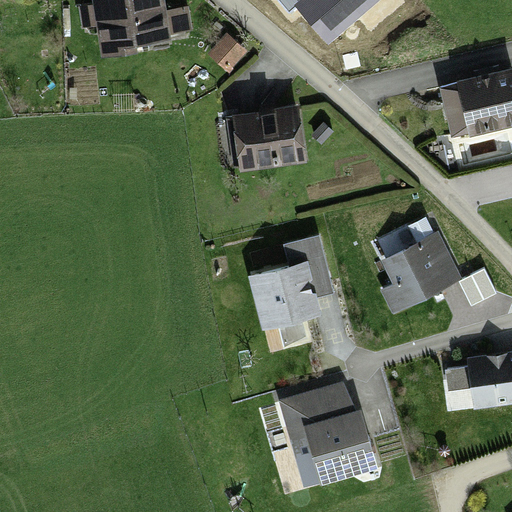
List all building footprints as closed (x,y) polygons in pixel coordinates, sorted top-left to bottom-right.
[(98,29),(102,55),(164,45),(163,37),(185,34),(182,14),(160,17),(157,0),(125,0),(95,5),(95,9),(80,11),(83,31),(98,29)] [(511,68),(439,87),(451,138),(468,134),(469,139),(511,128),(511,68)] [(294,114),(231,119),(235,169),(298,164),(294,114)] [(392,284),(380,290),(392,314),(461,279),(437,231),(433,233),(425,217),(408,225),(416,242),(380,261),(392,284)] [(288,265),(248,276),(261,330),(321,315),(316,297),(334,293),(319,235),(283,244),(288,265)] [(467,366),(445,369),(448,392),(470,389),(473,409),(511,404),(511,351),(466,358),(467,366)] [(342,382),(278,400),(303,488),(319,483),(320,487),(378,470),(361,411),(356,412),(342,382)]
